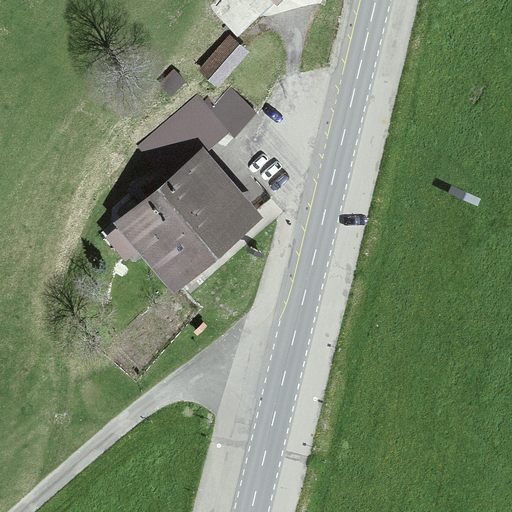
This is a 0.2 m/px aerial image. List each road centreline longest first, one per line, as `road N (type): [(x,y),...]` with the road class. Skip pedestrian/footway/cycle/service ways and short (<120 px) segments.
road 1 (secondary): [(287,361),(374,0)]
road 2 (unclassified): [(287,361),(234,361),(161,395),(28,511)]
road 3 (secondary): [(251,511),(287,361)]
